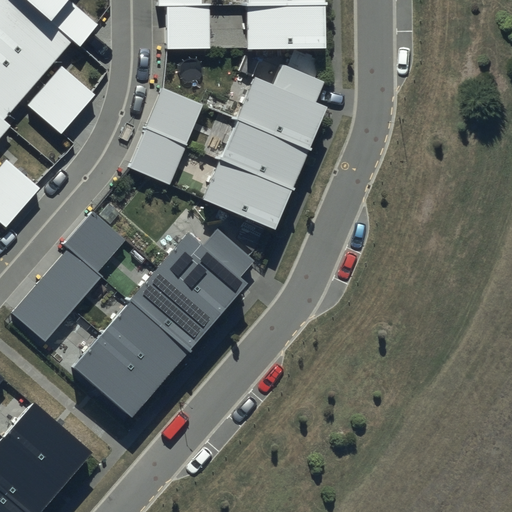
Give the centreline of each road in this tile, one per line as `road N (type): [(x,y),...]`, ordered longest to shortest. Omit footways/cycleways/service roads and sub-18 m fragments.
road 1 (residential): [(376,0),(368,141),(317,265),(274,331),(115,511)]
road 2 (residential): [(132,0),(133,62),(108,147),(0,277)]
